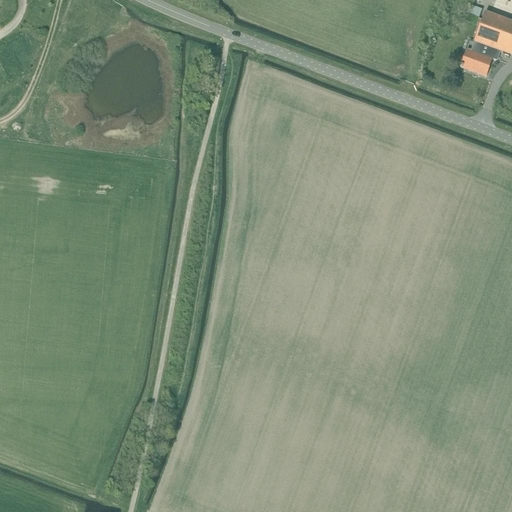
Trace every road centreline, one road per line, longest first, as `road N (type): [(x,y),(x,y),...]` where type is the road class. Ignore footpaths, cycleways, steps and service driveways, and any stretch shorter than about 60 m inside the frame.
road 1 (tertiary): [(511,140),(146,0)]
road 2 (track): [(59,0),(24,102),(0,121)]
